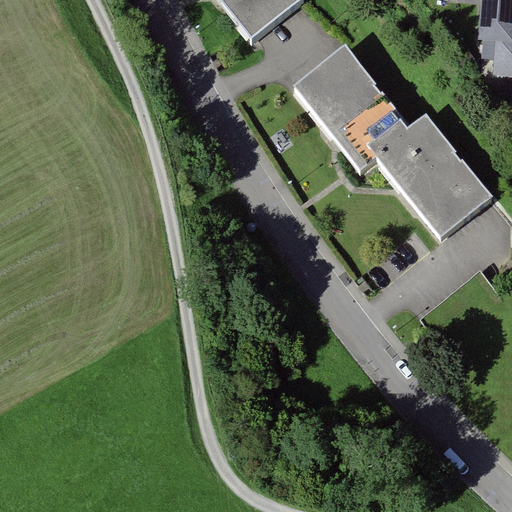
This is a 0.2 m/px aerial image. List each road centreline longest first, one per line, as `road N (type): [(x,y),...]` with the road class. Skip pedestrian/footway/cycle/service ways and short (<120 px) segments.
road 1 (residential): [(149,0),(252,192),(340,316),(455,448),(511,498)]
road 2 (track): [(93,0),(136,88),(169,210),(210,446),(225,476),(256,503),(284,511)]
